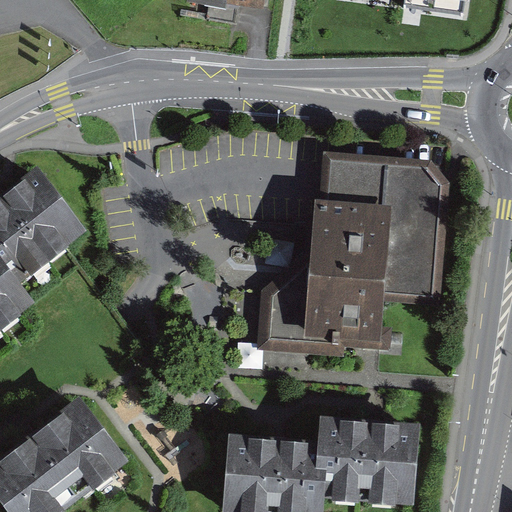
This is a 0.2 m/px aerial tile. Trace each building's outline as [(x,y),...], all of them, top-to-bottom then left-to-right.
[(257,0),(213,0),(211,16),(255,22),(257,0)] [(407,0),(405,16),(462,23),(464,0),(407,0)] [(420,162),(329,156),(326,192),(310,191),(305,258),(270,290),(266,336),(378,346),(383,289),(430,293),(439,183),(420,162)] [(0,256),(14,276),(80,227),(38,171),(0,199),(0,256)] [(0,321),(31,298),(14,276),(0,256),(0,321)] [(47,511),(121,456),(79,401),(0,461),(0,486),(19,511),(47,511)] [(322,462),(321,487),(410,494),(415,423),(323,417),(321,442),(320,462),(322,462)] [(320,462),(321,442),(234,436),(229,505),(319,511),(321,487),(322,462),(320,462)]
